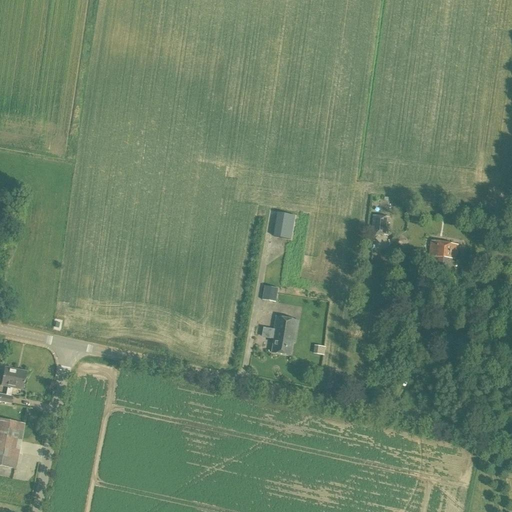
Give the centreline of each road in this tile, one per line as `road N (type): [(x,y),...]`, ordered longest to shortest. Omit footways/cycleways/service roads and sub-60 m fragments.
road 1 (tertiary): [(511,441),(68,346)]
road 2 (tertiary): [(37,511),(68,346)]
